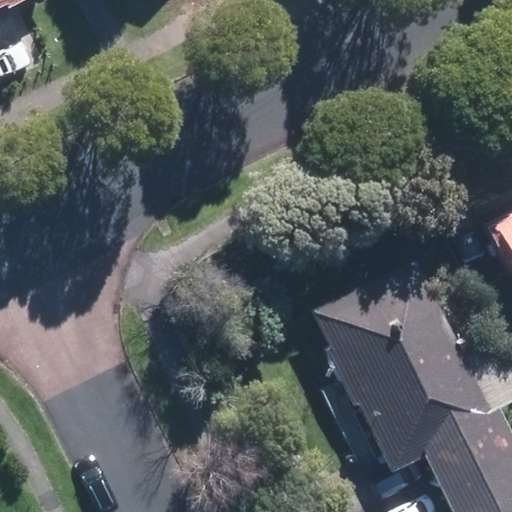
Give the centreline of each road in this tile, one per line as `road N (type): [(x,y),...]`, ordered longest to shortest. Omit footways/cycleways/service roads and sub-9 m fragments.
road 1 (residential): [(4,221),(454,0)]
road 2 (residential): [(149,511),(4,221)]
